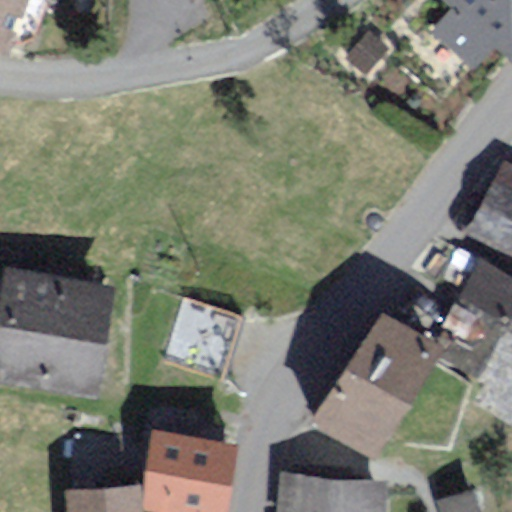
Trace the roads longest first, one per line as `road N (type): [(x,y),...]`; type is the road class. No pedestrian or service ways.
road 1 (tertiary): [(250,511),(257,465),(281,407),(511,99)]
road 2 (residential): [(0,77),(95,78),(237,53),(333,0)]
